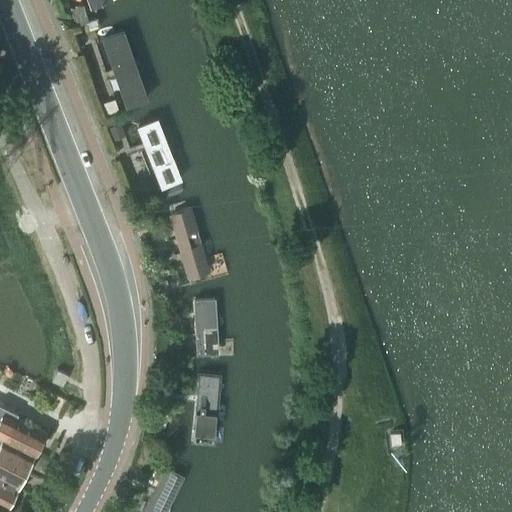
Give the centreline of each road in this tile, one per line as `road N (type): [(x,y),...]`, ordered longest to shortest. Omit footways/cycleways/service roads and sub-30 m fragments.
road 1 (track): [(317,511),(337,440),(329,284),(230,0)]
road 2 (residential): [(113,446),(123,399),(118,300),(5,0)]
road 3 (residential): [(87,435),(90,368),(57,254)]
